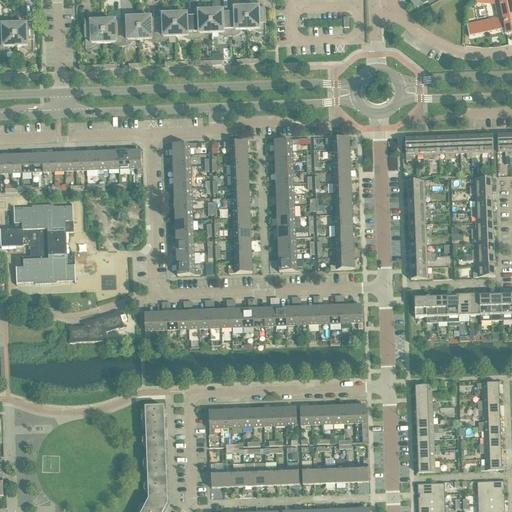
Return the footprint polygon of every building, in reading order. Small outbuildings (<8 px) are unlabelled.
[(422,6),(418,0),(409,0),(414,10),(422,6)] [(511,0),(476,0),(475,1),(474,1),(477,4),(495,5),(498,19),(466,26),(469,38),(505,30),(506,34),(511,32),(511,0)] [(265,28),(265,7),(264,7),(264,9),(252,9),(252,8),(251,8),(251,9),(246,9),(247,31),(254,31),(256,32),(258,33),(260,34),(263,34),(265,34),(265,36),(266,36),(266,34),(267,34),(268,32),(268,31),(268,29),(267,28),(265,28)] [(247,31),(246,9),(241,10),(241,9),(234,10),(234,12),(228,12),(229,38),(232,38),(233,37),(237,36),(240,33),(240,32),(247,31)] [(211,35),(210,13),(205,13),(205,12),(205,13),(198,13),(198,15),(192,15),(193,41),(196,41),(198,41),(199,40),(201,39),(203,38),(204,37),(204,35),(211,35)] [(229,38),(228,12),(216,12),(215,12),(210,13),(211,35),(218,34),(222,36),(225,37),(227,38),(229,38)] [(175,38),(175,16),(169,16),(170,15),(169,15),(169,16),(162,17),(163,18),(158,19),(159,44),(162,44),(165,42),(168,40),(168,38),(175,38)] [(193,41),(192,15),(180,16),(180,15),(179,15),(180,16),(175,16),(175,38),(182,38),(186,40),(189,41),(191,41),(193,41)] [(159,44),(158,19),(144,19),(144,18),(143,18),(144,19),(140,19),(141,41),(146,41),(150,43),(152,44),(155,44),(159,44)] [(141,41),(140,19),(134,20),(134,19),(133,19),(133,20),(127,20),(127,22),(121,22),(122,48),(124,48),(126,47),(129,46),(133,43),(132,42),(141,41)] [(104,45),(103,23),(98,23),(98,22),(97,22),(97,23),(85,23),(85,22),(84,22),(85,42),(84,43),(83,44),(82,46),(83,47),(84,48),(85,49),(85,51),(86,51),(86,49),(88,49),(91,48),(93,47),(95,46),(96,45),(104,45)] [(122,48),(121,22),(108,23),(108,22),(108,23),(103,23),(104,45),(111,45),(114,46),(118,47),(119,48),(122,48)] [(33,44),(32,24),(32,26),(20,26),(20,25),(19,25),(19,26),(14,26),(15,48),(22,48),(24,49),(26,50),(28,51),(31,51),(33,51),(33,53),(34,53),(34,51),(35,50),(36,49),(36,48),(36,46),(35,45),(33,44)] [(15,48),(14,26),(9,26),(9,25),(9,26),(0,26),(0,52),(1,52),(3,51),(5,50),(7,49),(8,48),(15,48)] [(510,158),(509,136),(497,137),(498,154),(505,153),(505,158),(510,158)] [(482,154),(481,137),(470,138),(471,160),(476,160),(476,154),(482,154)] [(493,159),(492,137),(481,137),(482,154),(488,154),(488,159),(493,159)] [(460,155),(459,138),(449,139),(450,160),(454,160),(454,155),(460,155)] [(471,160),(470,138),(459,138),(460,155),(466,155),(467,160),(471,160)] [(350,151),(349,139),(325,140),(326,145),(331,145),(332,152),(350,151)] [(428,161),(427,139),(416,140),(417,157),(423,156),(423,162),(428,161)] [(439,156),(438,139),(427,139),(428,161),(433,161),(432,156),(439,156)] [(450,160),(449,139),(438,139),(439,156),(445,156),(445,161),(450,160)] [(417,157),(416,140),(405,140),(406,162),(411,162),(411,157),(417,157)] [(292,153),(292,146),(298,146),(298,141),(274,142),(274,154),(292,153)] [(248,155),(247,143),(223,144),(224,149),(230,148),(230,155),(248,155)] [(190,157),(190,150),(196,150),(196,145),(172,146),(173,157),(190,157)] [(350,162),(350,151),(332,152),(332,163),(350,162)] [(142,176),(141,152),(129,153),(130,170),(137,170),(137,176),(142,176)] [(108,171),(108,153),(97,154),(97,171),(108,171)] [(119,171),(118,153),(108,153),(108,171),(119,171)] [(130,170),(129,153),(118,153),(119,171),(130,170)] [(292,164),(292,153),(274,154),(275,164),(292,164)] [(87,172),(86,154),(75,155),(76,172),(87,172)] [(97,171),(97,154),(86,154),(87,172),(97,171)] [(65,173),(64,155),(53,156),(54,173),(65,173)] [(76,172),(75,155),(64,155),(65,173),(76,172)] [(248,166),(248,155),(230,155),(231,166),(248,166)] [(32,174),(32,156),(21,157),(22,174),(32,174)] [(43,173),(43,156),(32,156),(32,174),(43,173)] [(54,173),(53,156),(43,156),(43,173),(54,173)] [(11,175),(10,157),(0,157),(0,172),(0,175),(11,175)] [(22,174),(21,157),(10,157),(11,175),(22,174)] [(190,166),(190,157),(173,157),(173,167),(190,166)] [(350,173),(350,162),(332,163),(332,173),(350,173)] [(293,175),(292,164),(275,164),(275,175),(293,175)] [(191,177),(190,166),(173,167),(173,178),(191,177)] [(248,177),(248,166),(231,166),(231,177),(248,177)] [(351,183),(350,173),(332,173),(333,184),(351,183)] [(293,185),(293,175),(275,175),(276,186),(293,185)] [(191,188),(191,177),(173,178),(174,189),(191,188)] [(249,188),(248,177),(231,177),(231,188),(249,188)] [(491,191),(491,180),(474,181),(474,187),(469,188),(470,192),(491,191)] [(424,189),(424,182),(407,183),(408,195),(429,194),(429,189),(424,189)] [(351,194),(351,183),(333,184),(333,195),(351,194)] [(294,196),(293,185),(276,186),(276,197),(294,196)] [(192,199),(191,188),(174,189),(174,200),(192,199)] [(249,199),(249,188),(231,188),(232,199),(249,199)] [(492,202),(491,191),(470,192),(470,197),(475,197),(475,203),(492,202)] [(352,205),(351,194),(333,195),(334,206),(352,205)] [(430,198),(429,194),(408,195),(408,205),(425,205),(425,198),(430,198)] [(294,207),(294,196),(276,197),(277,208),(294,207)] [(192,210),(192,199),(174,200),(175,211),(192,210)] [(250,210),(249,199),(232,199),(232,210),(250,210)] [(492,213),(492,202),(475,203),(475,209),(470,209),(470,214),(492,213)] [(74,234),(73,223),(73,205),(72,205),(72,208),(54,208),(54,207),(32,207),(32,210),(14,210),(14,208),(14,228),(17,227),(17,231),(0,232),(1,249),(24,248),(24,247),(31,246),(31,258),(16,259),(17,287),(17,285),(35,284),(35,286),(57,285),(57,283),(75,282),(75,285),(76,285),(74,256),(67,256),(66,234),(74,234)] [(352,216),(352,205),(334,206),(334,217),(352,216)] [(425,211),(425,205),(408,205),(408,216),(430,215),(430,211),(425,211)] [(294,218),(294,207),(277,208),(277,218),(294,218)] [(193,221),(192,210),(175,211),(175,222),(193,221)] [(250,221),(250,210),(232,210),(233,221),(250,221)] [(493,224),(492,213),(470,214),(471,218),(476,218),(476,224),(493,224)] [(430,220),(430,215),(408,216),(409,227),(426,226),(425,220),(430,220)] [(352,227),(352,216),(334,217),(334,227),(352,227)] [(295,229),(294,218),(277,218),(277,229),(295,229)] [(193,232),(193,221),(175,222),(176,233),(193,232)] [(251,232),(250,221),(233,221),(233,232),(251,232)] [(493,234),(493,224),(476,224),(476,231),(471,231),(471,235),(493,234)] [(426,232),(426,226),(409,227),(409,238),(431,237),(431,232),(426,232)] [(353,237),(352,227),(334,227),(335,238),(353,237)] [(295,239),(295,229),(277,229),(278,240),(295,239)] [(193,243),(193,232),(176,233),(176,244),(193,243)] [(251,242),(251,232),(233,232),(233,243),(251,242)] [(494,246),(493,234),(471,235),(471,240),(476,240),(477,246),(494,246)] [(353,248),(353,237),(335,238),(335,249),(353,248)] [(431,241),(431,237),(409,238),(410,248),(426,248),(426,242),(431,241)] [(296,250),(295,239),(278,240),(278,251),(296,250)] [(251,252),(251,242),(233,243),(234,253),(251,252)] [(194,254),(193,243),(176,244),(176,255),(194,254)] [(494,256),(494,246),(477,246),(477,252),(472,252),(472,257),(494,256)] [(354,259),(353,248),(335,249),(336,260),(354,259)] [(427,254),(426,248),(410,248),(410,259),(432,258),(432,254),(427,254)] [(296,261),(296,250),(278,251),(279,262),(296,261)] [(252,263),(251,252),(234,253),(234,264),(252,263)] [(194,265),(194,254),(176,255),(177,266),(194,265)] [(494,267),(494,256),(472,257),(472,261),(477,261),(477,268),(494,267)] [(427,269),(427,263),(432,263),(432,258),(410,259),(410,270),(427,269)] [(354,271),(354,259),(336,260),(336,267),(330,267),(330,272),(354,271)] [(296,268),(296,261),(279,262),(279,273),(303,273),(303,268),(296,268)] [(252,274),(252,263),(234,264),(234,271),(228,271),(228,275),(252,274)] [(194,272),(194,265),(177,266),(177,277),(201,276),(201,272),(194,272)] [(495,278),(494,267),(477,268),(478,274),(473,274),(473,279),(495,278)] [(427,276),(427,269),(410,270),(411,281),(433,280),(432,275),(427,276)] [(491,322),(490,295),(479,296),(480,317),(480,323),(491,322)] [(502,322),(501,297),(494,298),(494,295),(490,295),(491,322),(502,322)] [(511,321),(511,300),(511,295),(508,295),(508,297),(501,297),(502,322),(511,321)] [(470,320),(469,296),(458,297),(459,318),(468,317),(468,320),(470,320)] [(480,317),(479,296),(469,296),(470,320),(471,320),(471,317),(480,317)] [(448,324),(448,321),(447,297),(443,297),(443,300),(436,300),(437,324),(448,324)] [(459,318),(458,297),(447,297),(448,321),(449,321),(449,318),(459,318)] [(426,322),(425,298),(421,298),(421,300),(414,301),(415,319),(425,319),(425,322),(426,322)] [(437,324),(436,300),(430,300),(430,298),(425,298),(426,322),(426,325),(437,324)] [(341,325),(340,307),(329,308),(330,325),(341,325)] [(352,325),(351,307),(340,307),(341,325),(352,325)] [(363,330),(362,307),(351,307),(352,325),(358,324),(358,331),(363,330)] [(319,326),(318,308),(308,309),(308,326),(319,326)] [(330,325),(329,308),(318,308),(319,326),(330,325)] [(287,327),(286,309),(275,310),(276,328),(287,327)] [(298,327),(297,309),(286,309),(287,327),(298,327)] [(308,326),(308,309),(297,309),(298,327),(308,326)] [(265,328),(265,310),(254,311),(254,328),(265,328)] [(276,328),(275,310),(265,310),(265,328),(276,328)] [(244,329),(243,311),(232,312),(233,329),(244,329)] [(254,328),(254,311),(243,311),(244,329),(254,328)] [(211,330),(211,312),(200,313),(200,330),(211,330)] [(222,330),(221,312),(211,312),(211,330),(222,330)] [(233,329),(232,312),(221,312),(222,330),(233,329)] [(190,331),(189,313),(178,314),(179,331),(190,331)] [(200,330),(200,313),(189,313),(190,331),(200,330)] [(124,328),(123,326),(119,314),(92,322),(88,323),(88,328),(70,329),(70,344),(105,343),(104,334),(124,328)] [(157,332),(157,314),(144,315),(145,339),(150,339),(150,332),(157,332)] [(168,332),(167,314),(157,314),(157,332),(168,332)] [(179,331),(178,314),(167,314),(168,332),(179,331)] [(499,396),(499,384),(477,385),(477,390),(482,390),(482,396),(499,396)] [(432,398),(432,392),(437,392),(437,387),(415,388),(415,399),(432,398)] [(500,407),(499,396),(482,396),(483,403),(478,403),(478,407),(500,407)] [(437,409),(437,404),(432,404),(432,398),(415,399),(416,410),(437,409)] [(355,425),(354,407),(343,408),(344,425),(355,425)] [(367,431),(366,407),(354,407),(355,425),(362,425),(362,431),(367,431)] [(500,417),(500,407),(478,407),(478,412),(483,412),(483,418),(500,417)] [(167,500),(164,408),(145,409),(148,501),(142,511),(164,511),(165,510),(164,510),(167,506),(167,500)] [(333,426),(332,408),(322,409),(322,426),(333,426)] [(344,425),(343,408),(332,408),(333,426),(344,425)] [(311,427),(311,409),(300,409),(300,427),(311,427)] [(322,426),(322,409),(311,409),(311,427),(322,426)] [(433,420),(433,414),(438,413),(437,409),(416,410),(416,420),(433,420)] [(275,428),(274,410),(263,411),(264,428),(275,428)] [(286,428),(285,410),(274,410),(275,428),(286,428)] [(297,427),(296,410),(285,410),(286,428),(297,427)] [(253,429),(252,411),(242,412),(242,429),(253,429)] [(264,428),(263,411),(252,411),(253,429),(264,428)] [(221,430),(220,412),(209,413),(210,437),(214,436),(214,430),(221,430)] [(232,430),(231,412),(220,412),(221,430),(232,430)] [(242,429),(242,412),(231,412),(232,430),(242,429)] [(500,428),(500,417),(483,418),(483,424),(478,424),(478,429),(500,428)] [(438,430),(438,426),(433,426),(433,420),(416,420),(416,431),(438,430)] [(501,439),(500,428),(478,429),(479,433),(484,433),(484,439),(501,439)] [(434,441),(433,435),(439,435),(438,430),(416,431),(417,442),(434,441)] [(501,450),(501,439),(484,439),(484,446),(479,446),(479,450),(501,450)] [(439,452),(439,447),(434,448),(434,441),(417,442),(417,453),(439,452)] [(502,460),(501,450),(479,450),(479,455),(485,455),(485,461),(502,460)] [(434,463),(434,457),(439,457),(439,452),(417,453),(418,464),(434,463)] [(369,484),(368,460),(363,460),(363,466),(356,467),(356,484),(369,484)] [(502,472),(502,460),(485,461),(485,467),(480,467),(480,473),(502,472)] [(440,474),(440,469),(435,469),(434,463),(418,464),(418,475),(440,474)] [(223,489),(222,472),(215,472),(215,466),(211,466),(211,489),(223,489)] [(335,485),(334,467),(323,468),(324,485),(335,485)] [(346,484),(345,467),(334,467),(335,485),(346,484)] [(356,484),(356,467),(345,467),(346,484),(356,484)] [(313,486),(312,468),(302,469),(303,486),(313,486)] [(324,485),(323,468),(312,468),(313,486),(324,485)] [(287,487),(287,469),(276,470),(277,487),(287,487)] [(299,486),(298,469),(287,469),(287,487),(299,486)] [(255,488),(254,470),(244,471),(244,488),(255,488)] [(266,487),(265,470),(254,470),(255,488),(266,487)] [(277,487),(276,470),(265,470),(266,487),(277,487)] [(233,489),(233,471),(222,472),(223,489),(233,489)] [(244,488),(244,471),(233,471),(233,489),(244,488)] [(503,494),(502,483),(504,483),(477,484),(477,495),(503,494)] [(445,496),(444,485),(417,486),(417,487),(419,486),(419,497),(445,496)] [(503,505),(503,494),(477,495),(477,505),(503,505)] [(445,507),(445,496),(419,497),(419,508),(445,507)]
